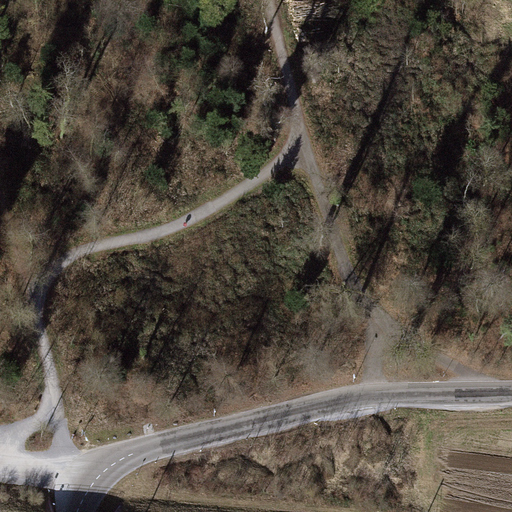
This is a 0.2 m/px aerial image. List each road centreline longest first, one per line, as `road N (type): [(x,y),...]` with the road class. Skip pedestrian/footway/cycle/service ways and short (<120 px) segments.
road 1 (track): [(75,484),(34,305),(37,289),(57,262),(97,243),(182,224),(298,147)]
road 2 (tertiary): [(72,511),(75,484),(93,465),(140,450),(373,392),(511,388)]
road 3 (track): [(373,392),(375,320),(298,147),(272,0)]
road 4 (track): [(375,320),(491,389)]
